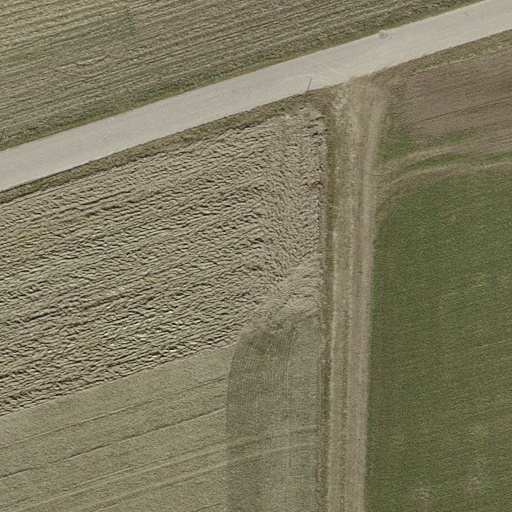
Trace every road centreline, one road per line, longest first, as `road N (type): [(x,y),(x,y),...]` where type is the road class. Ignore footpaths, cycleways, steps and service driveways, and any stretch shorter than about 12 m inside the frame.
road 1 (residential): [(0,177),(511,18)]
road 2 (track): [(359,65),(345,511)]
